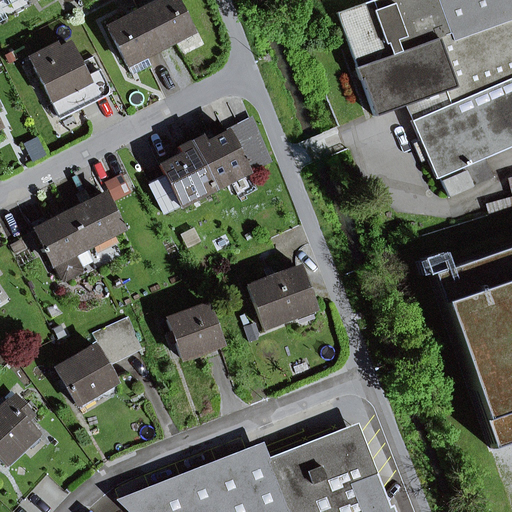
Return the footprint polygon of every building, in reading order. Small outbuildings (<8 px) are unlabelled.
[(0,0),(0,21),(16,13),(9,0),(0,0)] [(9,0),(16,13),(31,5),(28,0),(9,0)] [(191,30),(175,0),(164,0),(141,12),(158,46),(191,30)] [(511,145),(511,0),(372,0),(336,13),(374,117),(403,106),(415,101),(422,116),(409,121),(434,179),(438,177),(447,197),(492,178),(483,158),(511,145)] [(149,65),(143,54),(158,46),(141,12),(107,29),(130,75),(149,65)] [(109,93),(106,86),(108,85),(94,57),(79,64),(69,45),(58,50),(56,46),(29,59),(59,119),(109,93)] [(409,121),(422,116),(415,101),(403,106),(409,121)] [(247,172),(269,161),(251,119),(219,135),(212,139),(208,132),(189,143),(211,184),(244,167),(247,172)] [(212,139),(219,135),(216,128),(208,132),(212,139)] [(180,207),(177,201),(211,184),(189,143),(178,148),(182,155),(159,167),(164,176),(149,184),(165,215),(180,207)] [(238,198),(256,189),(247,172),(244,167),(211,184),(177,201),(180,207),(230,181),(238,198)] [(119,192),(111,196),(114,201),(129,193),(121,177),(114,181),(119,192)] [(114,181),(106,185),(111,196),(119,192),(114,181)] [(121,228),(104,195),(69,213),(86,246),(121,228)] [(488,216),(511,208),(511,197),(485,205),(488,216)] [(80,268),(72,253),(85,247),(86,246),(69,213),(34,231),(43,249),(41,250),(42,253),(45,252),(61,279),(65,280),(79,273),(80,269),(80,268)] [(511,245),(429,274),(491,449),(511,441),(511,245)] [(80,268),(93,262),(85,247),(72,253),(80,268)] [(247,288),(262,328),(314,309),(298,268),(247,288)] [(174,342),(180,359),(220,343),(205,306),(166,321),(170,334),(174,342)] [(77,405),(114,383),(104,366),(139,348),(127,319),(93,334),(98,342),(56,369),(77,405)] [(168,344),(174,342),(170,334),(165,336),(168,344)] [(0,459),(4,464),(36,434),(23,421),(17,414),(24,407),(15,397),(7,404),(6,403),(0,408),(0,459)] [(23,421),(31,414),(24,407),(17,414),(23,421)] [(351,443),(359,440),(354,428),(346,431),(351,443)] [(255,448),(119,502),(130,511),(381,511),(386,510),(359,440),(351,443),(346,431),(261,464),(255,448)]
